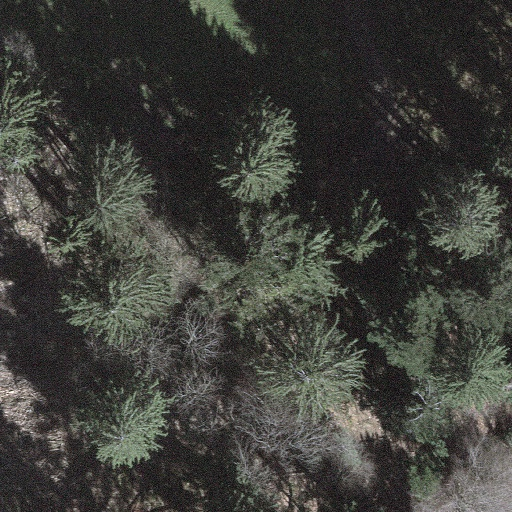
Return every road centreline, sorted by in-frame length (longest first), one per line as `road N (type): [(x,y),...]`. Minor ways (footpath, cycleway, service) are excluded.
road 1 (track): [(355,0),(386,138),(374,167),(338,178),(280,175),(160,145),(0,69)]
road 2 (track): [(186,153),(93,0)]
